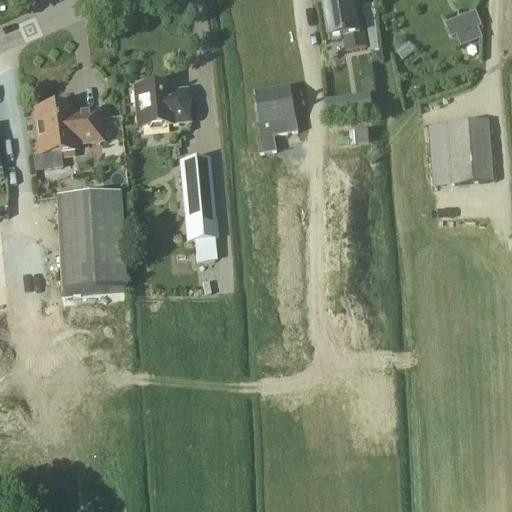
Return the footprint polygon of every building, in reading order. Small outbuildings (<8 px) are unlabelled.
[(330,42),(343,39),(345,53),(367,50),(364,29),(358,30),(353,0),(350,0),(324,4),(330,42)] [(451,39),(457,37),(461,48),(480,41),(476,30),(479,29),(474,16),(446,26),(451,39)] [(376,55),(372,60),(372,64),(380,64),(380,55),(376,55)] [(140,90),(136,90),(136,93),(133,97),(134,106),(138,109),(140,131),(171,128),(171,127),(190,125),(187,93),(168,95),(167,87),(156,88),(152,85),(143,86),(140,90)] [(290,90),(264,94),(255,96),(260,127),(254,128),(260,158),(277,155),(275,139),(298,135),(290,90)] [(350,121),(372,119),(370,99),(347,101),(350,121)] [(76,147),(102,144),(98,115),(72,118),(71,109),(35,114),(40,158),(77,153),(76,147)] [(494,185),(488,122),(428,128),(433,190),(494,185)] [(368,133),(354,134),(355,147),(369,146),(368,133)] [(365,345),(369,423),(400,421),(386,160),(344,162),(354,346),(365,345)] [(180,165),(187,245),(217,242),(209,162),(180,165)] [(258,326),(299,324),(293,197),(252,199),(258,326)] [(130,390),(126,327),(119,198),(55,201),(62,314),(21,316),(26,396),(130,390)] [(10,221),(0,221),(0,371),(21,370),(10,221)]
